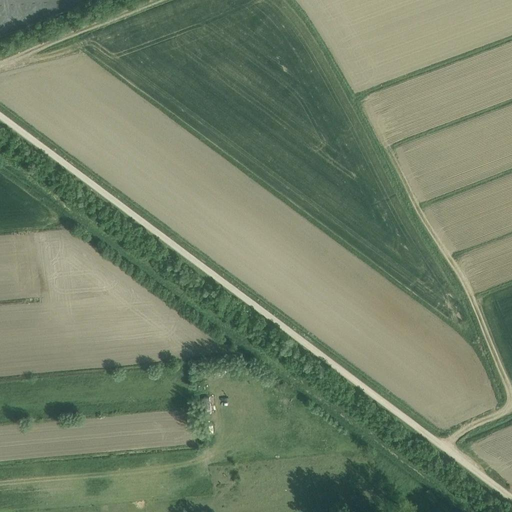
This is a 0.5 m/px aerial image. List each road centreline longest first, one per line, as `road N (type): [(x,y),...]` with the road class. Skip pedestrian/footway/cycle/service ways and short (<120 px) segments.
road 1 (unclassified): [(0,113),(511,495)]
road 2 (track): [(0,54),(130,0)]
